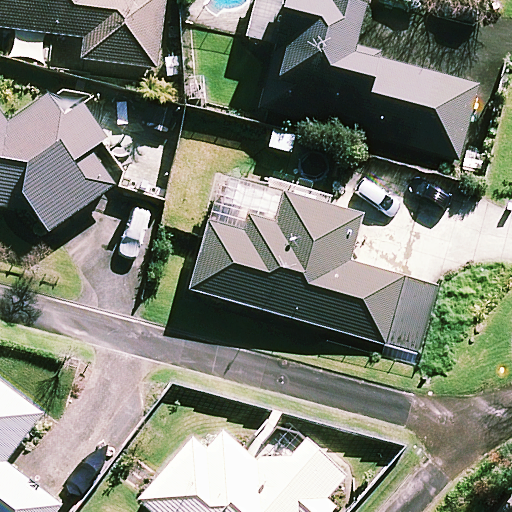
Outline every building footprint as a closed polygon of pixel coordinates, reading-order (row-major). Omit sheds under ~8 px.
[(0,0),(0,25),(84,35),(82,56),(157,65),(164,0),(0,0)] [(367,0),(258,0),(249,35),(276,43),(258,104),(459,162),(490,53),(432,36),(423,65),(354,46),(367,0)] [(0,204),(33,208),(48,230),(116,182),(105,166),(96,153),(81,165),(78,161),(110,134),(78,96),(61,111),(43,90),(9,118),(0,106),(0,204)] [(362,210),(283,188),(279,204),(218,187),(190,287),(386,341),(404,275),(349,259),(362,210)] [(204,444),(193,434),(138,496),(156,511),(328,511),(337,503),(327,494),(347,471),(292,423),(259,460),(220,426),(204,444)] [(0,511),(55,511),(62,503),(0,455),(0,511)]
